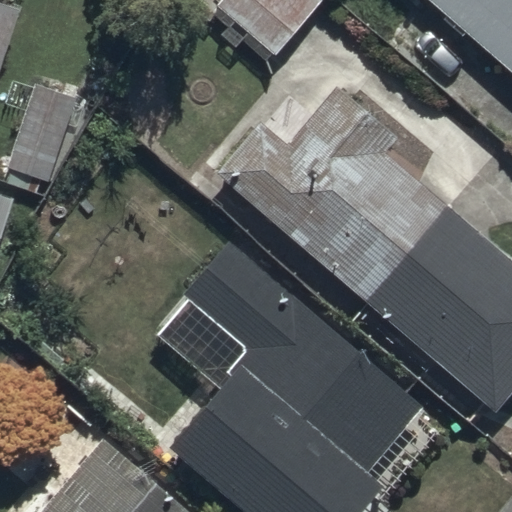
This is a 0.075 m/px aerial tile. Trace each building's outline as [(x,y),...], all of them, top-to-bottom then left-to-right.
[(218,0),(214,6),(275,56),(320,0),(218,0)] [(511,0),(438,0),(511,64),(511,0)] [(0,70),(21,10),(0,2),(0,70)] [(73,96),(33,83),(7,166),(47,179),(73,96)] [(258,120),(215,170),(498,411),(511,394),(511,260),(385,152),(399,136),(337,84),(286,144),(258,120)] [(0,233),(12,195),(0,191),(0,233)] [(421,405),(228,243),(180,299),(248,356),(162,459),(225,511),(358,511),(388,477),(371,464),(421,405)] [(188,511),(101,439),(39,511),(188,511)]
